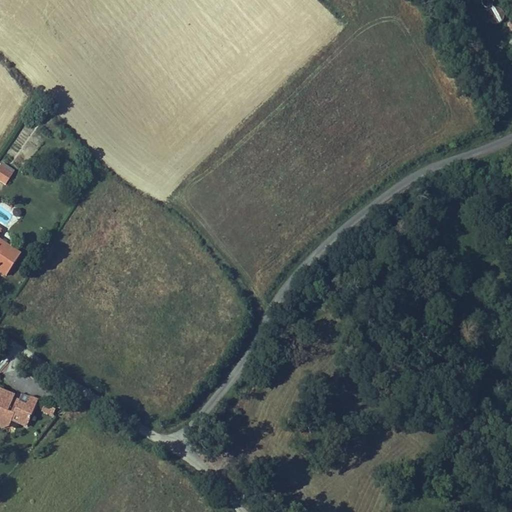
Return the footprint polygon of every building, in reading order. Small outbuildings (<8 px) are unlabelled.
[(486,11),(486,13),(487,15),(489,16),(491,17),(493,17),(495,17),(496,16),(498,15),(498,13),(499,11),(498,9),(497,7),(496,6),(494,5),(492,5),(490,5),(488,6),(487,8),(486,9),(486,11)] [(496,19),(495,21),(494,23),(494,24),(494,26),(494,28),(495,30),(497,31),(498,32),(500,33),(502,33),(504,32),(506,32),(507,30),(508,29),(509,27),(509,25),(509,23),(508,21),(507,20),(505,19),(504,18),(502,18),(500,18),(498,18),(496,19)] [(0,162),(0,181),(6,185),(15,170),(1,161),(0,162)] [(28,178),(16,170),(9,181),(20,189),(28,178)] [(0,226),(0,261),(7,266),(3,271),(19,282),(34,261),(10,244),(15,236),(0,226)] [(10,427),(29,433),(33,422),(40,425),(38,432),(46,435),(57,409),(49,406),(46,414),(32,409),(35,403),(17,396),(10,414),(15,415),(10,427)]
